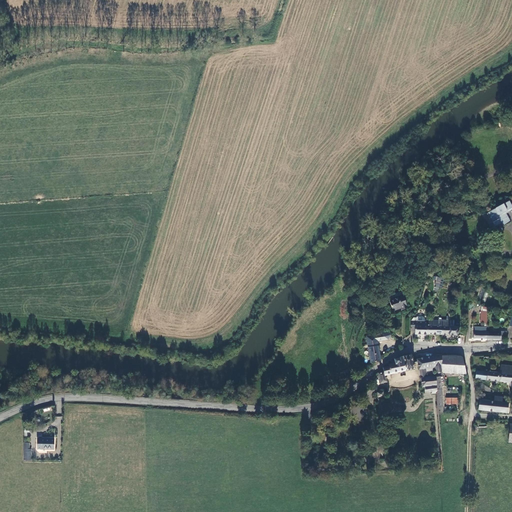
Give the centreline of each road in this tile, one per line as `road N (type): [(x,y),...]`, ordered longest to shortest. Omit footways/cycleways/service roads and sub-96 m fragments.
road 1 (tertiary): [(0,420),(60,400),(310,409),(345,394),(397,353),(511,347)]
road 2 (track): [(0,207),(161,196),(124,332)]
road 3 (track): [(467,350),(473,414),(464,511)]
road 4 (track): [(124,332),(0,320)]
